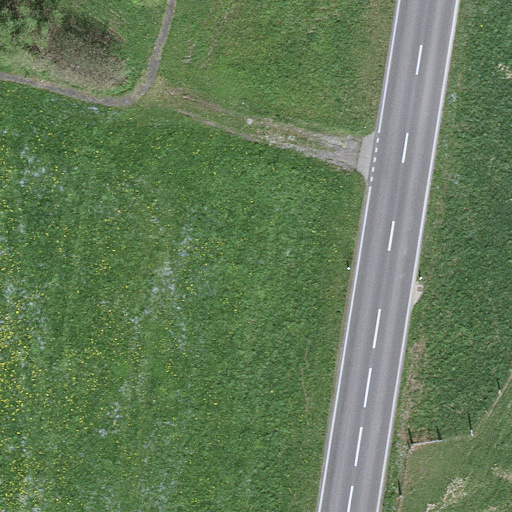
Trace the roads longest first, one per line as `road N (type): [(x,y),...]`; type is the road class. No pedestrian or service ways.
road 1 (secondary): [(353,511),(432,0)]
road 2 (track): [(141,89),(406,171)]
